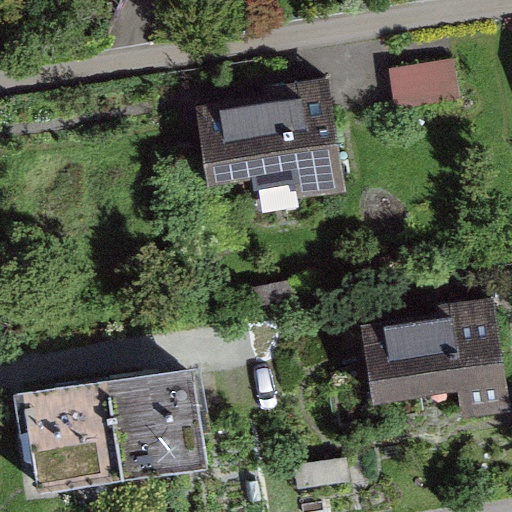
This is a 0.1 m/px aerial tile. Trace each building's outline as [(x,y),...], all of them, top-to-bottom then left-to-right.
[(23,0),(24,7),(101,9),(101,0),(23,0)] [(454,63),(396,71),(400,106),(459,98),(454,63)] [(329,93),(194,113),(203,175),(250,168),(252,183),(289,178),(292,195),(343,188),(329,93)] [(511,404),(511,360),(499,292),(451,301),(452,310),(346,329),(359,400),(443,385),(449,417),(511,404)] [(192,374),(10,397),(22,492),(204,469),(192,374)]
